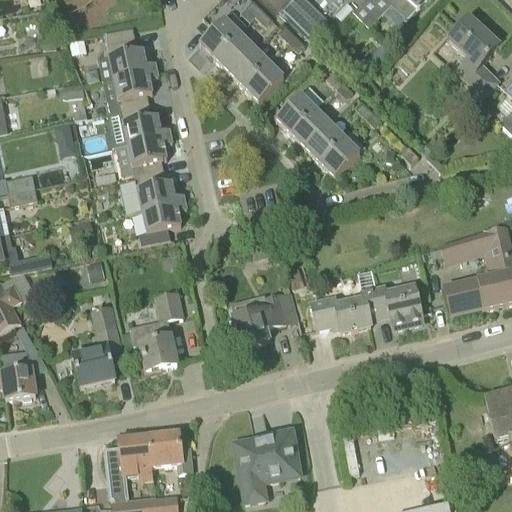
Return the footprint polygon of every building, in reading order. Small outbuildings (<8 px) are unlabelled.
[(371,0),(363,9),(352,21),(368,36),(391,12),(406,25),(415,15),(416,16),(429,0),(371,0)] [(296,2),(282,17),(309,43),(323,28),(296,2)] [(252,7),(246,14),(256,23),(262,17),(252,7)] [(49,15),(38,18),(42,31),(53,28),(49,15)] [(262,17),(256,23),(266,33),(272,26),(262,17)] [(468,24),(447,47),(467,66),(456,78),(484,104),(487,100),(499,87),(481,69),(497,51),(468,24)] [(224,25),(199,50),(215,65),(239,40),(224,25)] [(285,32),(278,39),(288,48),(295,42),(285,32)] [(132,36),(104,42),(113,84),(156,75),(155,69),(146,71),(143,56),(136,57),(132,36)] [(239,40),(215,65),(229,80),(254,54),(239,40)] [(295,42),(288,48),(298,58),(305,52),(295,42)] [(254,54),(229,80),(239,90),(243,94),(268,69),(254,54)] [(268,69),(243,94),(258,109),(283,84),(268,69)] [(118,107),(107,110),(109,120),(120,117),(147,112),(145,102),(152,100),(149,85),(158,83),(156,75),(113,84),(118,107)] [(333,79),(326,85),(336,95),(343,88),(333,79)] [(343,88),(336,95),(346,105),(352,98),(343,88)] [(511,105),(511,116),(500,130),(511,141),(511,92),(506,99),(511,105)] [(301,101),(276,126),(286,136),(290,141),(316,115),(301,101)] [(361,108),(355,114),(364,123),(371,117),(361,108)] [(147,112),(120,117),(123,129),(127,150),(170,141),(169,135),(160,137),(157,122),(150,124),(147,112)] [(83,114),(71,121),(73,129),(86,126),(83,114)] [(316,115),(290,141),(295,145),(305,155),(330,130),(316,115)] [(371,117),(364,123),(375,134),(381,127),(371,117)] [(330,130),(305,155),(315,165),(319,169),(344,144),(330,130)] [(170,141),(127,150),(134,182),(134,183),(162,177),(160,168),(167,166),(163,151),(172,149),(170,141)] [(344,144),(319,169),(323,173),(335,184),(360,159),(344,144)] [(408,154),(401,161),(411,171),(418,163),(408,154)] [(136,189),(119,192),(125,220),(141,216),(184,207),(183,201),(174,203),(171,188),(165,190),(162,177),(134,183),(136,189)] [(32,181),(5,187),(8,200),(35,194),(32,181)] [(35,194),(8,200),(10,212),(37,207),(35,194)] [(146,239),(137,241),(140,254),(169,248),(166,235),(181,232),(177,217),(186,215),(184,207),(141,216),(146,239)] [(86,228),(77,230),(80,245),(89,243),(86,228)] [(483,238),(438,252),(444,274),(484,262),(488,282),(442,293),(450,324),(511,310),(511,262),(506,234),(483,238)] [(0,242),(0,269),(7,268),(10,282),(25,278),(47,274),(52,273),(49,260),(19,267),(15,253),(12,254),(9,240),(0,242)] [(101,268),(86,272),(90,285),(105,282),(101,268)] [(298,274),(288,277),(294,295),(304,291),(298,274)] [(1,290),(0,290),(0,340),(21,329),(14,314),(22,310),(13,292),(4,296),(1,290)] [(386,291),(360,297),(362,305),(364,304),(369,324),(389,320),(392,334),(422,327),(414,291),(388,297),(386,291)] [(336,303),(311,308),(317,336),(339,331),(341,339),(371,332),(369,324),(364,304),(362,305),(360,297),(359,298),(360,303),(337,309),(336,303)] [(159,328),(130,335),(137,365),(143,363),(146,378),(177,371),(167,327),(184,324),(179,298),(154,303),(159,328)] [(268,316),(230,325),(237,351),(251,347),(252,351),(269,346),(266,333),(288,328),(280,302),(265,306),(268,316)] [(112,312),(90,317),(95,340),(116,335),(112,312)] [(25,358),(0,362),(2,378),(1,378),(5,406),(35,402),(32,380),(46,374),(32,348),(24,352),(25,358)] [(99,356),(73,362),(80,393),(115,385),(109,359),(108,354),(99,356)] [(511,396),(484,403),(495,447),(511,442),(511,396)] [(293,436),(229,448),(241,511),(267,507),(264,491),(302,484),(293,436)] [(178,439),(148,442),(152,475),(176,472),(178,481),(191,479),(192,479),(191,471),(192,471),(190,455),(181,457),(178,439)] [(119,456),(105,457),(111,506),(127,504),(124,483),(142,480),(142,485),(153,484),(151,475),(152,475),(148,442),(118,446),(119,456)] [(176,511),(176,503),(156,505),(156,511),(176,511)]
